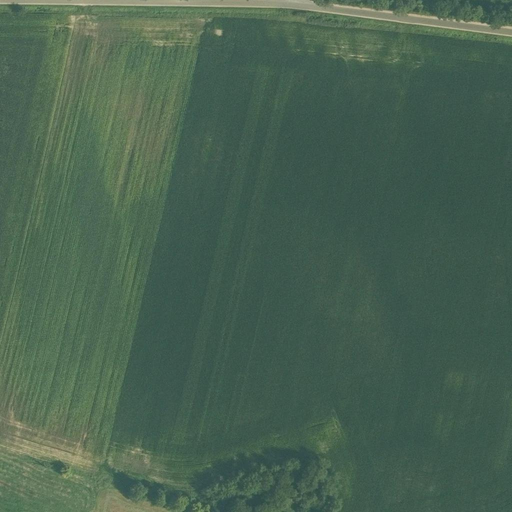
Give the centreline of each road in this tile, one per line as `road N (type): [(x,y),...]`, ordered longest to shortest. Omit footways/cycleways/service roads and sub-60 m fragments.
road 1 (unclassified): [(291,4),(511,32)]
road 2 (unclassified): [(81,0),(291,4)]
